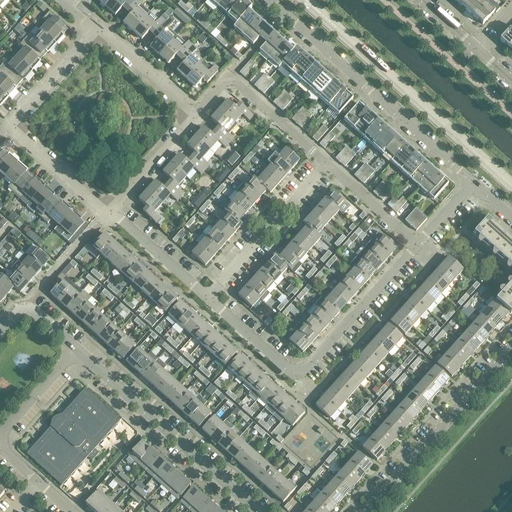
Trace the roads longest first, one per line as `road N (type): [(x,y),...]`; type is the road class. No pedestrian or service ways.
road 1 (residential): [(207,296),(297,372),(313,366),(417,243)]
road 2 (residential): [(106,214),(6,127),(96,26)]
road 3 (residential): [(470,179),(286,12)]
road 4 (residential): [(77,351),(260,511)]
road 5 (tertiary): [(364,511),(511,347)]
road 6 (residential): [(72,511),(2,440),(77,351)]
road 7 (residential): [(96,26),(196,115)]
road 8 (residential): [(106,214),(196,115)]
road 9 (residential): [(106,214),(207,296)]
road 10 (residential): [(326,163),(229,78)]
road 11 (residential): [(417,243),(326,163)]
